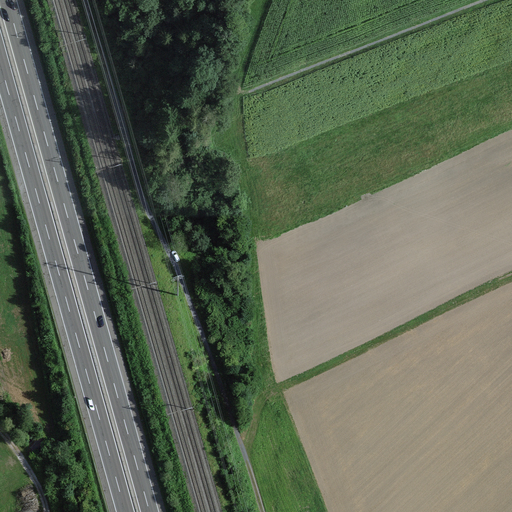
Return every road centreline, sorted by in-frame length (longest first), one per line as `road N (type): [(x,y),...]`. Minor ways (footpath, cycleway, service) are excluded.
road 1 (track): [(261,511),(187,294),(140,191),(87,0)]
road 2 (motorway): [(149,511),(7,0)]
road 3 (motorway): [(0,60),(125,511)]
